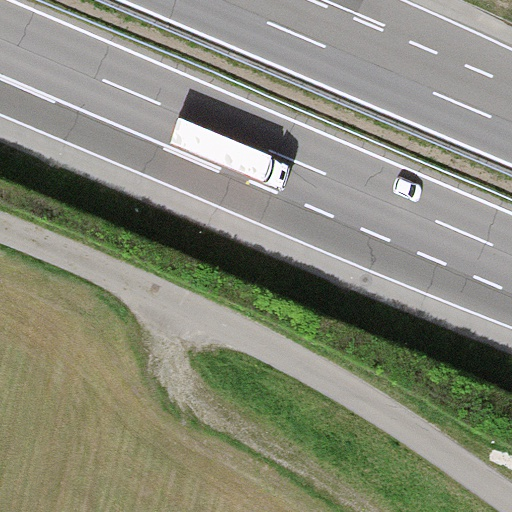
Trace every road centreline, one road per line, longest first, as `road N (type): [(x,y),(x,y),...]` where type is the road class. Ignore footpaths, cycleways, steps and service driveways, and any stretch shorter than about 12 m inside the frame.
road 1 (unclassified): [(0,240),(341,392),(511,505)]
road 2 (motorway): [(0,38),(511,255)]
road 3 (motorway): [(511,126),(213,0)]
